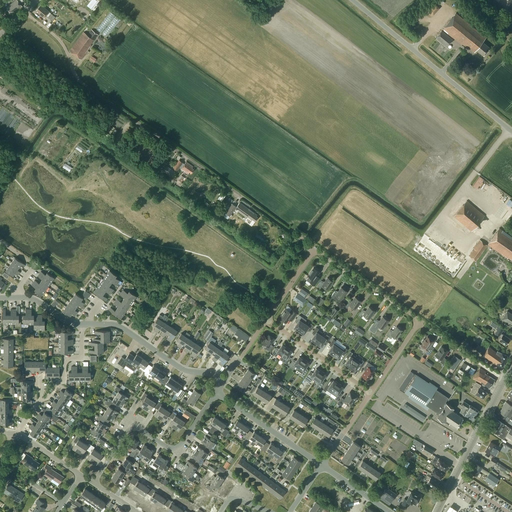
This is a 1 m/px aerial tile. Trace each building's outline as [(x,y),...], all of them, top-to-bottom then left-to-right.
[(23,6),(20,4),(23,1),(22,0),(15,0),(16,1),(11,5),(6,0),(5,0),(3,2),(7,7),(6,8),(11,13),(14,11),(15,13),(23,6)] [(431,16),(439,9),(433,3),(425,11),(431,16)] [(49,12),(41,5),(36,10),(38,12),(37,13),(43,18),(49,12)] [(108,37),(121,19),(105,7),(92,25),(98,29),(108,37)] [(476,51),(483,57),(490,49),(483,43),(486,38),(457,14),(443,30),(463,46),(464,45),(469,49),(469,48),(475,53),(476,51)] [(115,42),(129,24),(124,21),(111,39),(115,42)] [(94,40),(98,34),(92,30),(88,35),(84,32),(70,51),(81,60),(92,46),(91,45),(94,40)] [(436,38),(447,47),(453,40),(442,31),(436,38)] [(3,120),(5,121),(11,114),(9,112),(3,120)] [(178,160),(173,168),(176,170),(177,171),(180,167),(188,174),(189,172),(191,173),(193,171),(194,170),(192,169),(193,167),(186,162),(185,164),(180,161),(178,160)] [(63,166),(70,171),(73,167),(66,162),(63,166)] [(167,166),(163,171),(171,176),(174,171),(167,166)] [(181,175),(178,180),(182,183),(186,178),(181,175)] [(222,198),(230,203),(233,199),(224,194),(222,198)] [(480,222),(485,216),(467,201),(454,217),(472,232),(477,226),(478,227),(481,223),(480,222)] [(232,204),(226,213),(231,216),(235,210),(247,218),(245,221),(252,226),(255,222),(258,218),(256,217),(257,216),(240,203),(237,207),(232,204)] [(511,238),(499,229),(488,245),(508,259),(508,258),(510,260),(511,259),(511,238)] [(475,250),(470,257),(476,261),(487,245),(480,240),(474,249),(475,250)] [(12,262),(19,267),(21,265),(24,267),(25,265),(15,258),(12,262)] [(9,267),(19,274),(20,272),(17,270),(19,267),(12,262),(9,267)] [(19,274),(9,267),(6,271),(13,276),(15,274),(18,276),(19,274)] [(315,286),(319,280),(320,278),(317,276),(320,272),(318,271),(318,270),(316,268),(315,268),(314,268),(308,276),(309,276),(307,280),(315,286)] [(106,275),(118,283),(120,281),(115,277),(116,275),(109,270),(106,275)] [(41,271),(39,274),(51,282),(54,278),(47,273),(46,275),(41,271)] [(42,279),(41,282),(48,287),(51,282),(39,274),(38,276),(42,279)] [(103,279),(110,284),(112,281),(117,285),(118,283),(106,275),(103,279)] [(328,290),(333,281),(332,280),(330,278),(329,278),(328,277),(324,283),(321,281),(317,286),(320,288),(322,286),(328,290)] [(100,283),(112,292),(113,290),(109,286),(110,284),(103,279),(100,283)] [(35,280),(33,283),(45,291),(48,287),(41,282),(39,283),(35,280)] [(42,296),(45,291),(33,283),(31,285),(36,288),(34,290),(42,296)] [(97,288),(104,293),(105,291),(110,294),(112,292),(100,283),(97,288)] [(339,302),(341,299),(347,291),(346,290),(346,289),(344,288),(343,288),(341,287),(337,293),(335,291),(331,296),(339,302)] [(104,293),(97,288),(93,292),(105,301),(107,298),(103,295),(104,293)] [(123,290),(121,292),(133,301),(137,297),(129,291),(128,293),(123,290)] [(125,297),(123,300),(130,305),(133,301),(121,292),(120,294),(125,297)] [(72,298),(82,305),(84,303),(81,301),(83,299),(75,293),(72,298)] [(303,306),(307,300),(297,293),(293,299),(303,306)] [(321,306),(325,300),(321,297),(320,297),(316,303),(320,306),(321,306)] [(355,309),(361,301),(360,300),(359,299),(357,298),(355,297),(351,303),(349,301),(345,306),(347,308),(349,305),(355,309)] [(69,302),(76,307),(78,305),(81,307),(82,305),(72,298),(69,302)] [(117,299),(115,301),(127,310),(130,305),(123,300),(121,302),(117,299)] [(118,307),(116,309),(124,314),(127,310),(115,301),(113,304),(118,307)] [(66,307),(76,314),(77,312),(75,310),(76,307),(69,302),(66,307)] [(76,314),(66,307),(63,311),(70,316),(72,314),(75,316),(76,314)] [(369,319),(375,311),(373,310),(373,309),(371,307),(370,308),(369,307),(365,312),(362,310),(359,316),(361,317),(363,315),(369,319)] [(121,319),(124,314),(116,309),(115,311),(110,308),(109,310),(121,319)] [(286,308),(280,317),(286,322),(289,318),(292,320),(297,313),(292,310),(290,312),(286,308)] [(334,317),(338,310),(334,308),(330,314),(334,317)] [(511,314),(507,312),(502,320),(509,324),(509,323),(511,324),(511,314)] [(299,331),(305,322),(307,320),(302,317),(299,315),(296,320),(298,322),(294,327),(299,331)] [(372,325),(370,329),(375,333),(379,326),(383,329),(389,320),(387,319),(385,317),(384,317),(383,316),(379,322),(376,320),(372,325)] [(160,329),(164,322),(157,317),(153,324),(156,327),(154,331),(157,333),(160,329)] [(348,327),(352,321),(348,318),(347,318),(343,324),(348,327)] [(166,333),(171,326),(164,322),(160,329),(163,331),(160,335),(164,337),(166,333)] [(305,322),(299,331),(304,334),(308,328),(310,330),(314,325),(311,323),(310,325),(305,322)] [(175,329),(171,326),(166,333),(169,335),(167,339),(170,342),(179,328),(177,326),(175,329)] [(386,335),(389,337),(391,338),(393,336),(397,338),(402,330),(401,329),(401,328),(399,327),(398,327),(396,326),(392,332),(390,330),(386,335)] [(315,344),(323,333),(318,330),(319,329),(316,327),(313,332),(315,334),(311,339),(313,341),(312,341),(315,344)] [(358,327),(354,332),(361,336),(365,332),(358,327)] [(497,331),(496,332),(495,334),(500,338),(499,340),(499,341),(501,342),(506,345),(510,340),(503,334),(502,335),(501,334),(503,330),(499,327),(496,330),(497,331)] [(238,329),(235,334),(238,336),(236,339),(240,342),(242,339),(246,341),(249,336),(238,329)] [(188,338),(187,337),(189,334),(187,332),(184,335),(181,333),(177,340),(180,342),(177,346),(181,349),(184,345),(183,345),(188,338)] [(331,337),(328,335),(326,334),(325,335),(323,333),(315,344),(318,346),(319,345),(321,346),(325,340),(327,342),(331,337)] [(265,348),(270,351),(273,346),(271,344),(275,339),(268,334),(262,342),(267,345),(265,348)] [(210,342),(205,349),(208,351),(206,355),(209,357),(212,353),(211,353),(218,344),(215,342),(216,340),(211,337),(208,341),(210,342)] [(423,343),(421,345),(427,350),(425,353),(429,355),(433,349),(430,347),(434,341),(427,337),(425,340),(424,339),(423,339),(422,341),(422,342),(423,343)] [(183,345),(184,345),(187,347),(184,351),(187,353),(190,349),(194,342),(196,339),(194,338),(192,340),(188,338),(183,345)] [(332,346),(328,352),(330,353),(333,355),(339,346),(342,343),(337,339),(336,341),(333,339),(330,344),(332,346)] [(190,349),(193,351),(190,355),(194,357),(203,344),(200,342),(198,345),(194,342),(190,349)] [(218,344),(211,353),(212,353),(215,356),(212,359),(215,362),(218,358),(223,351),(225,348),(221,346),(218,344)] [(276,348),(272,353),(276,356),(279,358),(282,355),(288,347),(285,344),(284,345),(282,344),(278,350),(276,348)] [(478,345),(476,349),(481,353),(480,354),(484,356),(483,356),(496,366),(497,365),(502,367),(507,357),(497,352),(497,353),(489,347),(487,350),(484,348),(484,349),(478,345)] [(339,346),(333,355),(338,358),(342,353),(344,354),(348,349),(345,347),(344,350),(339,346)] [(223,351),(218,358),(221,360),(218,364),(222,366),(228,357),(230,359),(233,355),(228,351),(229,350),(225,347),(225,348),(223,351)] [(282,355),(279,358),(284,362),(287,364),(290,358),(288,357),(292,351),(290,350),(291,349),(288,347),(282,355)] [(441,347),(435,355),(442,360),(440,362),(444,364),(447,359),(444,357),(448,351),(441,347)] [(376,349),(374,353),(379,357),(380,356),(382,358),(384,355),(376,349)] [(346,366),(349,368),(357,358),(352,354),(353,353),(350,351),(347,356),(349,358),(345,364),(347,365),(346,366)] [(136,367),(142,358),(138,356),(139,355),(137,354),(137,355),(137,354),(135,357),(129,353),(126,359),(122,356),(118,363),(124,367),(126,365),(134,371),(136,367)] [(293,360),(289,365),(293,368),(296,365),(299,367),(305,359),(302,356),(301,357),(299,356),(295,362),(293,360)] [(455,356),(448,366),(454,369),(460,359),(455,356)] [(143,370),(145,372),(150,365),(148,364),(149,362),(146,360),(146,361),(142,358),(136,367),(139,369),(141,366),(144,368),(143,370)] [(361,361),(357,358),(349,368),(352,370),(353,369),(355,370),(359,365),(361,366),(365,361),(362,359),(361,361)] [(299,367),(297,370),(302,373),(301,374),(304,376),(307,370),(305,369),(309,363),(307,362),(308,361),(305,359),(299,367)] [(366,369),(362,375),(368,380),(369,378),(370,379),(371,379),(373,377),(372,376),(372,375),(374,371),(377,368),(372,365),(368,362),(364,367),(366,369)] [(145,372),(144,374),(146,375),(147,373),(148,374),(149,372),(152,374),(151,376),(153,378),(155,376),(159,370),(156,367),(153,365),(152,367),(150,365),(145,372)] [(312,379),(314,381),(322,371),(319,369),(318,369),(316,368),(312,374),(310,372),(305,379),(309,382),(312,379)] [(495,380),(484,374),(486,372),(480,368),(478,371),(477,371),(471,381),(473,382),(476,380),(481,383),(490,388),(495,380)] [(248,369),(245,373),(252,378),(255,373),(248,369)] [(162,384),(167,377),(164,375),(166,374),(163,372),(162,372),(159,370),(155,376),(160,379),(158,381),(162,384)] [(325,373),(322,371),(314,381),(319,384),(318,386),(321,388),(324,382),(322,381),(326,375),(324,374),(325,373)] [(427,410),(429,407),(436,412),(435,414),(437,415),(438,416),(437,417),(444,422),(445,422),(446,423),(449,425),(450,423),(456,427),(458,424),(459,424),(461,422),(460,421),(463,418),(452,410),(454,408),(445,402),(448,398),(436,389),(438,388),(430,382),(429,383),(417,375),(416,375),(411,371),(399,388),(405,392),(405,393),(409,396),(408,397),(427,410)] [(245,373),(242,378),(249,382),(252,378),(245,373)] [(166,384),(171,387),(172,387),(176,381),(172,379),(173,378),(170,376),(169,378),(167,377),(162,384),(165,385),(166,384)] [(242,378),(239,382),(246,387),(249,382),(242,378)] [(327,384),(323,389),(326,391),(327,390),(332,393),(339,383),(336,381),(335,382),(333,380),(329,386),(327,384)] [(180,384),(176,381),(172,387),(171,387),(170,389),(172,391),(174,389),(177,391),(175,395),(180,398),(184,392),(180,389),(182,385),(181,385),(182,384),(180,383),(180,384)] [(242,391),(244,389),(245,390),(246,388),(245,387),(246,387),(239,382),(236,387),(242,391)] [(487,393),(479,388),(481,385),(476,382),(470,392),(475,395),(475,394),(483,399),(487,393)] [(332,393),(330,396),(334,399),(335,398),(338,400),(341,395),(339,393),(343,387),(341,386),(341,385),(339,383),(332,393)] [(118,391),(115,396),(124,402),(127,397),(122,394),(124,391),(117,386),(115,389),(118,391)] [(253,394),(257,397),(262,390),(257,387),(253,394)] [(61,390),(59,392),(70,399),(73,394),(66,389),(64,392),(61,390)] [(189,390),(188,393),(191,395),(190,395),(197,399),(199,396),(200,396),(201,394),(200,394),(201,394),(194,389),(192,392),(189,390)] [(257,397),(262,400),(266,393),(262,390),(257,397)] [(70,400),(70,399),(59,392),(58,394),(61,396),(59,399),(66,404),(68,401),(69,402),(70,400)] [(341,397),(337,403),(338,404),(341,406),(345,408),(347,404),(350,406),(354,401),(354,402),(356,399),(356,398),(357,397),(350,392),(344,400),(342,398),(342,397),(341,397)] [(140,405),(145,409),(151,399),(146,396),(147,395),(145,393),(141,398),(144,400),(140,405)] [(266,393),(262,400),(266,403),(271,396),(266,393)] [(183,398),(181,401),(187,405),(189,403),(193,405),(193,404),(194,405),(195,403),(194,403),(197,399),(190,395),(186,401),(183,398)] [(109,399),(107,401),(114,406),(116,403),(121,407),(124,402),(115,396),(112,401),(109,399)] [(54,400),(52,403),(63,410),(65,408),(64,408),(66,404),(59,399),(57,402),(54,400)] [(156,408),(159,402),(156,401),(155,402),(151,399),(145,409),(150,412),(153,406),(156,408)] [(271,406),(275,409),(280,401),(275,399),(271,406)] [(109,406),(106,411),(115,416),(118,412),(113,408),(114,406),(107,401),(105,404),(109,406)] [(275,409),(280,412),(285,404),(280,401),(275,409)] [(475,416),(474,416),(478,410),(469,405),(463,401),(461,405),(463,407),(459,412),(472,420),(475,416)] [(154,415),(159,418),(165,409),(161,406),(162,404),(159,402),(156,408),(158,410),(154,415)] [(504,406),(500,412),(503,414),(501,417),(508,421),(511,415),(511,414),(509,412),(510,410),(511,410),(511,409),(511,405),(506,402),(503,405),(504,406)] [(51,410),(59,415),(62,417),(65,412),(63,410),(52,403),(51,405),(54,407),(51,410)] [(422,422),(427,416),(406,403),(403,407),(412,413),(411,415),(422,422)] [(289,407),(285,404),(280,412),(285,414),(289,407)] [(165,409),(159,418),(164,421),(167,416),(170,417),(174,412),(169,409),(167,410),(165,409)] [(289,417),(294,420),(298,413),(294,410),(289,417)] [(39,413),(38,415),(48,423),(51,417),(56,421),(58,418),(47,411),(46,414),(44,412),(42,415),(39,413)] [(112,421),(115,416),(106,411),(103,415),(101,414),(99,417),(105,420),(108,422),(109,420),(112,421)] [(169,425),(174,428),(180,418),(175,415),(176,414),(174,412),(170,417),(172,419),(169,425)] [(294,420),(298,423),(303,416),(298,413),(294,420)] [(39,420),(37,423),(44,428),(46,425),(47,425),(49,423),(48,423),(38,415),(36,418),(39,420)] [(307,419),(303,416),(298,423),(303,426),(307,419)] [(108,422),(105,420),(99,417),(97,419),(99,421),(96,425),(105,431),(108,426),(106,425),(108,422)] [(210,423),(214,425),(211,429),(214,430),(220,421),(216,418),(217,418),(215,417),(214,417),(210,423)] [(310,424),(314,427),(319,420),(314,417),(310,424)] [(184,422),(180,418),(174,428),(178,431),(184,422)] [(511,429),(506,425),(497,419),(491,429),(499,434),(498,435),(503,439),(506,435),(511,439),(511,429)] [(233,432),(236,434),(243,425),(239,422),(240,422),(238,420),(238,421),(237,420),(233,427),(236,429),(233,432)] [(314,427),(319,430),(324,423),(319,420),(314,427)] [(225,437),(226,436),(228,432),(229,432),(224,428),(226,425),(225,424),(226,424),(224,423),(220,421),(214,430),(216,432),(219,429),(222,431),(220,433),(225,437)] [(42,431),(44,428),(37,423),(35,426),(32,424),(31,426),(41,433),(42,434),(43,431),(42,431)] [(319,430),(324,433),(328,426),(324,423),(319,430)] [(90,431),(95,435),(98,437),(100,435),(102,436),(105,431),(96,425),(93,430),(91,429),(90,431)] [(243,425),(236,434),(239,436),(241,432),(244,435),(243,437),(246,439),(250,432),(249,430),(250,429),(247,427),(243,425)] [(329,427),(328,426),(324,433),(328,436),(333,429),(331,428),(332,426),(330,425),(329,427)] [(37,438),(41,433),(31,426),(29,428),(32,430),(30,433),(37,438)] [(255,444),(255,442),(260,436),(256,434),(257,433),(254,431),(253,433),(250,432),(246,439),(248,440),(250,438),(252,440),(250,443),(253,445),(254,443),(255,444)] [(77,452),(83,443),(79,439),(80,438),(77,436),(73,441),(76,443),(72,448),(77,452)] [(205,448),(210,452),(212,449),(210,448),(214,442),(205,436),(201,442),(206,445),(205,448)] [(263,439),(260,436),(255,442),(255,444),(257,445),(257,444),(261,446),(259,448),(262,450),(267,443),(265,442),(266,440),(264,438),(263,439)] [(131,453),(134,454),(138,448),(135,447),(139,442),(133,438),(127,447),(133,451),(131,453)] [(85,444),(83,443),(77,452),(82,455),(86,449),(88,451),(92,446),(86,442),(85,444)] [(350,446),(357,451),(360,446),(353,442),(350,446)] [(500,447),(496,445),(491,442),(485,451),(491,455),(494,457),(500,447)] [(267,455),(270,457),(276,448),(273,445),(271,443),(269,445),(267,443),(262,450),(265,452),(266,450),(269,452),(267,455)] [(140,450),(138,448),(134,454),(131,459),(134,460),(138,454),(142,457),(148,448),(144,445),(140,450)] [(431,455),(434,450),(425,445),(422,450),(424,451),(431,455)] [(87,458),(92,461),(98,452),(93,449),(94,447),(92,446),(88,451),(91,453),(87,458)] [(347,451),(354,455),(357,451),(350,446),(347,451)] [(210,452),(205,448),(203,450),(198,447),(195,452),(204,458),(205,455),(207,456),(210,452)] [(153,451),(148,448),(142,457),(147,460),(146,462),(149,464),(152,458),(150,456),(153,451)] [(276,448),(270,457),(272,459),(274,455),(278,458),(275,461),(278,463),(283,457),(280,455),(282,452),(282,451),(280,450),(276,448)] [(414,453),(409,449),(405,455),(410,458),(414,453)] [(344,455),(351,460),(354,455),(347,451),(344,455)] [(98,452),(92,461),(97,464),(103,455),(98,452)] [(204,458),(195,452),(191,456),(197,460),(195,462),(200,466),(204,461),(202,460),(204,458)] [(23,463),(24,461),(25,462),(24,464),(34,471),(39,463),(32,459),(33,458),(27,454),(21,462),(23,463)] [(152,464),(157,467),(163,457),(158,454),(155,460),(152,458),(149,464),(151,466),(152,464)] [(351,460),(344,455),(341,460),(348,464),(351,460)] [(449,465),(439,459),(435,456),(431,463),(446,471),(449,465)] [(168,466),(166,464),(168,461),(163,457),(157,467),(159,468),(157,472),(162,475),(168,466)] [(289,463),(297,468),(301,462),(293,457),(289,463)] [(128,471),(133,475),(135,472),(130,468),(129,468),(132,462),(126,458),(122,464),(124,465),(123,467),(128,471)] [(235,465),(240,470),(246,462),(240,458),(235,465)] [(185,466),(194,472),(197,468),(199,469),(200,466),(195,462),(193,465),(188,461),(185,466)] [(358,468),(362,471),(367,464),(362,461),(358,468)] [(367,464),(362,471),(367,474),(371,467),(369,465),(371,463),(369,461),(367,464)] [(240,470),(246,474),(252,466),(246,462),(240,470)] [(286,469),(293,474),(297,468),(289,463),(286,469)] [(476,463),(471,472),(477,476),(482,467),(476,463)] [(367,474),(371,477),(376,470),(374,468),(375,466),(373,464),(371,467),(367,474)] [(64,477),(51,469),(52,468),(46,465),(43,470),(46,471),(44,475),(47,477),(47,476),(60,483),(64,477)] [(189,476),(187,478),(193,482),(195,479),(191,476),(194,472),(185,466),(181,471),(189,476)] [(246,474),(252,478),(257,471),(252,466),(246,474)] [(401,469),(396,466),(393,472),(398,475),(401,469)] [(127,474),(128,471),(123,467),(121,470),(118,468),(115,473),(122,478),(125,473),(127,474)] [(439,479),(441,479),(444,474),(433,467),(432,468),(433,469),(431,474),(434,476),(439,479)] [(377,468),(376,470),(371,477),(376,480),(380,473),(378,471),(380,469),(377,468)] [(293,474),(286,469),(282,475),(289,480),(293,474)] [(214,475),(212,479),(214,480),(222,486),(225,481),(223,480),(225,477),(214,470),(212,473),(214,475)] [(252,478),(257,482),(263,475),(257,471),(252,478)] [(488,475),(485,479),(491,484),(490,486),(493,488),(494,486),(499,479),(489,472),(488,475)] [(118,483),(122,478),(115,473),(111,479),(118,483)] [(257,482),(263,486),(269,479),(263,475),(257,482)] [(437,487),(437,486),(439,483),(430,478),(427,483),(435,489),(436,488),(437,487)] [(263,486),(269,491),(274,483),(269,479),(263,486)] [(207,481),(204,485),(214,491),(216,488),(219,491),(222,486),(214,480),(211,484),(207,481)] [(269,491),(274,495),(280,487),(274,483),(269,491)] [(4,492),(19,503),(24,494),(9,484),(4,492)] [(285,492),(280,487),(274,495),(280,499),(285,492)] [(393,499),(397,494),(386,487),(383,491),(393,499)] [(85,499),(90,492),(85,488),(79,497),(82,499),(83,497),(85,499)] [(206,492),(203,497),(210,502),(214,496),(208,492),(210,491),(206,488),(205,491),(206,492)] [(155,490),(150,497),(161,506),(167,499),(155,490)] [(457,499),(472,507),(476,499),(462,491),(457,499)] [(90,502),(95,496),(90,492),(85,499),(90,502)] [(408,504),(407,504),(408,502),(411,504),(411,503),(415,505),(417,501),(418,501),(420,496),(411,492),(406,500),(404,499),(401,505),(406,508),(408,504)] [(95,506),(100,499),(95,496),(90,502),(95,506)] [(196,501),(194,504),(199,507),(201,504),(206,508),(210,502),(203,497),(199,503),(196,501)] [(100,499),(95,506),(98,508),(96,509),(99,511),(105,503),(100,499)] [(31,511),(42,511),(45,509),(42,507),(44,504),(38,500),(36,504),(37,505),(31,511)] [(171,501),(167,509),(171,511),(181,511),(183,509),(171,501)] [(311,508),(317,511),(319,511),(323,507),(315,502),(311,508)]
